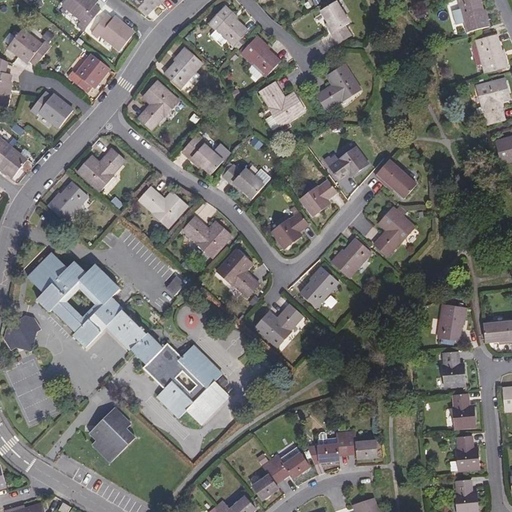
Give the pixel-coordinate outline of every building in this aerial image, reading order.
[(93,0),(67,0),(63,5),(82,20),(80,23),(87,28),(102,10),(95,4),(97,3),(93,0)] [(138,0),(135,4),(146,15),(157,5),(161,1),(162,2),(164,0),(138,0)] [(480,0),(459,0),(462,9),(454,11),(458,25),(466,22),(468,31),(490,25),(488,16),(485,16),(483,10),(480,0)] [(337,2),(322,11),(329,22),(334,32),(332,33),(339,44),(352,37),(345,26),(350,23),(337,2)] [(233,13),(226,7),(211,24),(234,46),(248,30),(237,20),(231,15),(233,13)] [(108,14),(92,33),(99,38),(101,35),(121,51),(135,33),(115,17),(114,19),(108,14)] [(23,29),(9,47),(29,63),(31,61),(37,66),(52,47),(45,42),(43,44),(23,29)] [(497,36),(478,41),(486,72),(508,66),(506,58),(504,58),(501,51),(497,36)] [(265,43),(258,37),(243,55),(267,76),(281,61),(269,50),(263,45),(265,43)] [(178,62),(166,75),(182,88),(204,63),(186,48),(181,54),(183,56),(178,62)] [(78,73),(75,71),(70,77),(88,92),(93,86),(95,88),(111,68),(93,54),(88,61),(78,73)] [(72,69),(75,71),(78,73),(88,61),(83,56),(72,69)] [(362,89),(346,65),(328,76),(335,88),(329,91),(328,89),(319,95),(327,109),(343,100),(344,101),(362,89)] [(13,75),(0,72),(0,105),(8,107),(13,83),(11,82),(13,75)] [(505,79),(477,86),(483,106),(484,106),(489,124),(506,120),(503,109),(500,110),(498,102),(511,99),(505,79)] [(181,101),(158,82),(144,98),(154,106),(149,112),(147,110),(140,119),(153,130),(165,116),(166,118),(181,101)] [(276,83),(262,92),(271,108),(270,109),(282,127),(289,122),(306,111),(294,93),(284,100),(280,93),(282,92),(276,83)] [(53,96),(47,91),(32,111),(38,115),(40,112),(60,128),(74,110),(55,94),(53,96)] [(334,123),(330,117),(325,120),(330,126),(334,123)] [(289,122),(282,127),(285,131),(292,126),(289,122)] [(206,144),(208,142),(199,135),(184,152),(192,160),(194,158),(203,166),(212,174),(231,153),(221,145),(215,152),(206,144)] [(0,138),(0,168),(3,171),(4,170),(9,174),(14,178),(29,160),(0,138)] [(506,139),(497,142),(503,164),(511,161),(511,140),(506,142),(506,139)] [(332,158),(327,161),(340,180),(346,175),(345,174),(349,172),(352,176),(369,164),(357,147),(340,159),(338,156),(333,160),(332,158)] [(93,156),(79,172),(101,192),(115,176),(114,175),(126,161),(113,150),(106,158),(108,159),(103,165),(93,156)] [(203,166),(194,158),(192,160),(202,168),(203,166)] [(265,185),(247,169),(243,173),(234,165),(224,176),(233,184),(235,182),(244,190),(253,199),(265,185)] [(387,165),(377,175),(386,183),(387,181),(397,190),(406,198),(418,186),(399,168),(395,173),(387,165)] [(337,193),(328,181),(318,188),(317,187),(301,200),(314,217),(331,204),(327,199),(330,196),(331,198),(337,193)] [(387,181),(386,183),(395,192),(397,190),(387,181)] [(244,190),(235,182),(233,184),(242,192),(244,190)] [(89,197),(74,183),(62,196),(57,202),(55,200),(49,206),(67,222),(89,197)] [(152,188),(141,200),(154,212),(153,213),(169,228),(189,207),(173,192),(164,202),(158,197),(160,195),(152,188)] [(394,209),(380,225),(390,233),(385,239),(383,237),(376,245),(389,256),(401,243),(402,244),(416,228),(394,209)] [(309,226),(300,214),(291,220),(290,219),(273,232),(286,249),(302,236),(298,231),(301,229),(303,231),(309,226)] [(196,218),(185,230),(198,242),(197,244),(214,258),(233,237),(217,222),(208,232),(202,227),(204,225),(196,218)] [(367,234),(372,242),(381,236),(376,228),(367,234)] [(340,259),(338,257),(332,263),(350,279),(373,253),(357,239),(345,252),(340,259)] [(254,265),(238,250),(219,272),(234,286),(235,284),(249,297),(260,284),(252,277),(251,279),(245,274),(254,265)] [(216,382),(223,375),(194,345),(182,357),(169,344),(164,349),(145,331),(147,330),(143,326),(142,328),(112,298),(121,290),(96,265),(87,274),(75,262),(68,269),(52,253),(28,277),(44,293),(38,299),(51,312),(54,309),(77,332),(75,335),(88,347),(108,326),(131,349),(147,365),(144,368),(165,389),(158,396),(181,418),(188,411),(202,425),(231,396),(216,382)] [(313,282),(302,294),(318,308),(340,282),(323,267),(317,274),(318,275),(313,282)] [(187,284),(178,276),(167,288),(176,296),(187,284)] [(280,321),(271,312),(257,328),(278,348),(293,332),(291,330),(304,316),(291,305),(284,313),(285,315),(280,321)] [(466,317),(467,308),(445,305),(439,337),(459,340),(462,325),(463,316),(466,317)] [(27,316),(16,322),(17,324),(8,329),(5,338),(12,350),(17,347),(32,352),(34,351),(38,332),(43,329),(35,317),(27,316)] [(510,322),(485,324),(486,342),(500,340),(511,339),(511,342),(511,341),(511,327),(510,322)] [(226,332),(226,357),(247,357),(246,332),(226,332)] [(444,365),(446,387),(467,385),(465,364),(459,364),(459,361),(460,361),(459,352),(444,353),(445,365),(444,365)] [(235,390),(231,386),(227,390),(232,394),(235,390)] [(456,429),(477,427),(475,406),(469,406),(469,403),(470,403),(470,395),(455,396),(455,408),(454,408),(456,429)] [(123,413),(117,407),(99,424),(106,431),(110,424),(113,424),(123,413)] [(132,422),(123,413),(113,424),(110,424),(106,431),(99,424),(91,433),(91,435),(97,441),(94,444),(94,447),(109,462),(113,462),(128,447),(131,444),(136,440),(136,436),(128,429),(131,426),(132,422)] [(318,446),(320,464),(341,462),(341,456),(357,455),(358,460),(379,458),(377,440),(357,442),(356,432),(337,434),(338,445),(318,446)] [(460,471),(481,469),(479,448),(472,449),(472,445),(474,445),(474,438),(459,439),(459,450),(458,451),(460,471)] [(270,475),(253,486),(263,501),(281,489),(278,484),(292,475),(295,479),(312,467),(302,453),(286,465),(279,455),(263,466),(270,475)] [(473,481),(457,482),(458,494),(457,495),(458,511),(479,511),(478,492),(472,493),(471,489),(473,489),(473,481)] [(224,501),(211,511),(255,511),(258,510),(246,496),(232,509),(224,501)] [(379,511),(375,499),(354,506),(356,511),(379,511)] [(14,509),(6,511),(46,511),(44,503),(26,509),(15,511),(14,509)] [(65,503),(60,510),(63,511),(69,511),(72,507),(65,503)]
